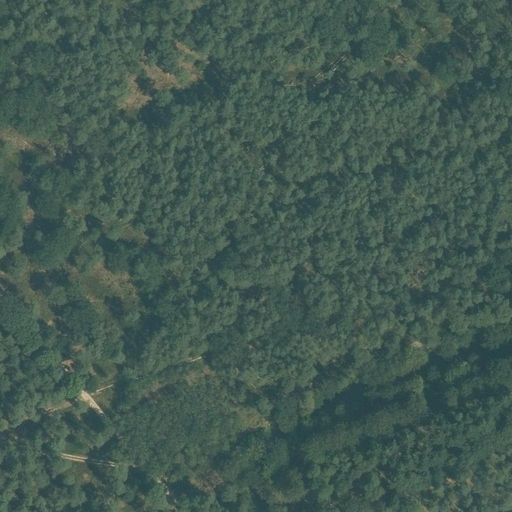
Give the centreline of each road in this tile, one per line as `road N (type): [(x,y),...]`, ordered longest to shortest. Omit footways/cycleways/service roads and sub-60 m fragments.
road 1 (track): [(511,253),(0,431)]
road 2 (track): [(0,292),(183,511)]
road 3 (track): [(0,440),(149,470)]
